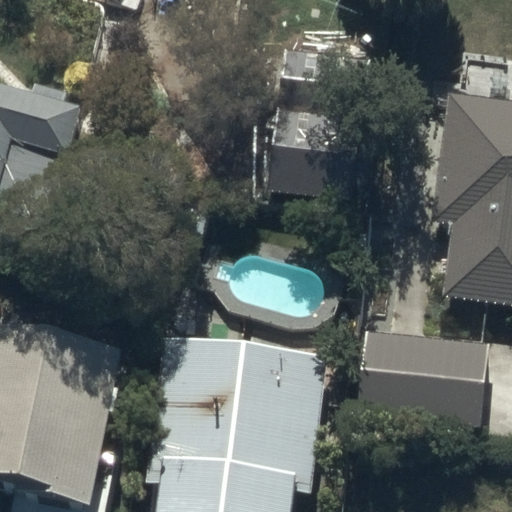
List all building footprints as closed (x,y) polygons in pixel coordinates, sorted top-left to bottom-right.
[(0,244),(58,262),(79,194),(67,190),(89,117),(0,90),(0,244)] [(511,113),(451,105),(435,224),(456,227),(444,315),(511,324),(511,113)] [(68,316),(10,306),(6,324),(0,322),(0,495),(20,500),(17,511),(112,511),(124,463),(108,460),(125,360),(62,345),(68,316)] [(494,352),(368,337),(358,421),(485,436),(494,352)] [(331,361),(162,341),(144,490),(165,493),(162,511),(300,511),(303,496),(315,497),(331,361)]
